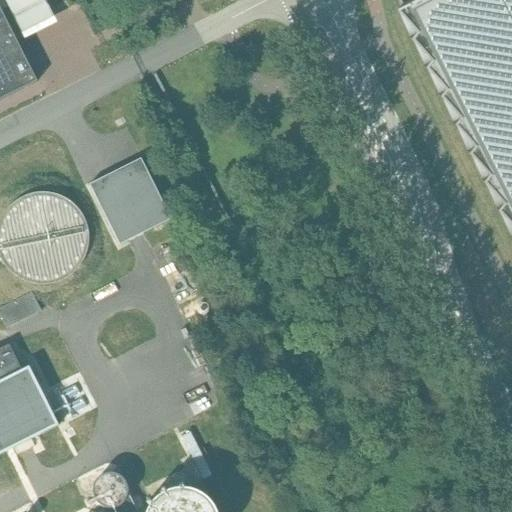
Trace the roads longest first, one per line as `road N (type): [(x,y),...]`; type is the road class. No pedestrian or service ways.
road 1 (unknown): [(350,511),(321,434),(138,67)]
road 2 (secondary): [(511,430),(435,267)]
road 3 (secondary): [(360,116),(435,267)]
road 4 (secondary): [(288,0),(330,84),(360,116)]
road 5 (secondary): [(360,116),(362,65),(330,0)]
